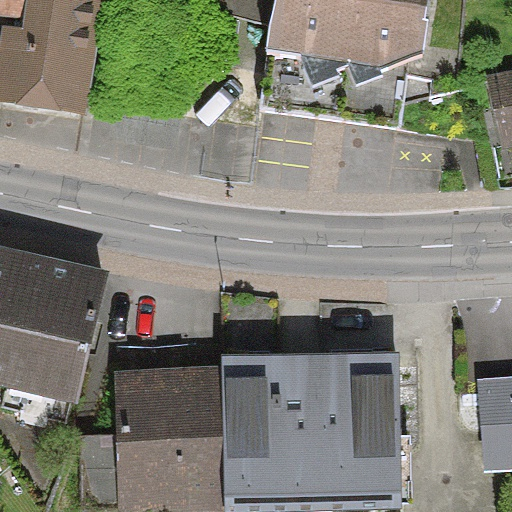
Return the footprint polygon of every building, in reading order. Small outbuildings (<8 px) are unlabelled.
[(0,0),(0,13),(24,16),(27,0),(0,0)] [(93,0),(27,0),(24,16),(21,41),(4,39),(0,66),(0,99),(76,111),(93,0)] [(275,0),(267,35),(259,96),(256,115),(396,133),(404,65),(417,60),(421,29),(418,29),(422,0),(275,0)] [(511,145),(511,77),(486,83),(500,148),(511,145)] [(0,384),(71,402),(99,284),(0,261),(0,384)] [(395,511),(393,365),(219,369),(220,380),(222,511),(221,511),(395,511)] [(131,511),(141,511),(222,511),(220,380),(113,385),(115,468),(93,468),(92,458),(76,458),(77,511),(131,511)] [(511,389),(479,392),(485,470),(511,467),(511,389)]
